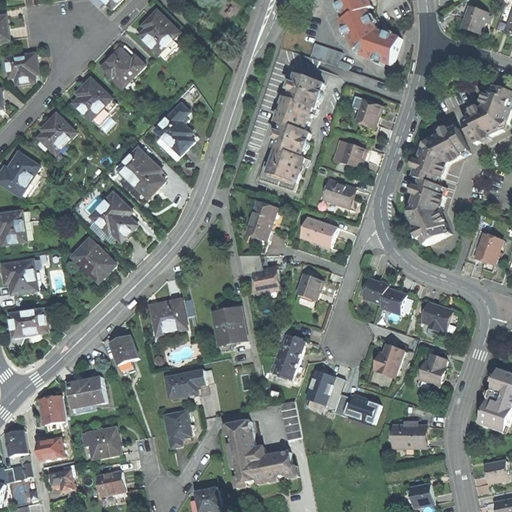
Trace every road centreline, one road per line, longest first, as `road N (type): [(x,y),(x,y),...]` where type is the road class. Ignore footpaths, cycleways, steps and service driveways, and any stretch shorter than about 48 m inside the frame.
road 1 (secondary): [(24,392),(187,235),(275,0)]
road 2 (residential): [(499,305),(456,433),(470,511)]
road 3 (residential): [(386,227),(384,200),(430,40)]
road 4 (residential): [(499,305),(415,268),(386,227)]
road 5 (residential): [(386,227),(369,243),(343,313),(351,345)]
road 6 (unknown): [(346,78),(302,200)]
road 7 (residential): [(48,511),(24,392)]
